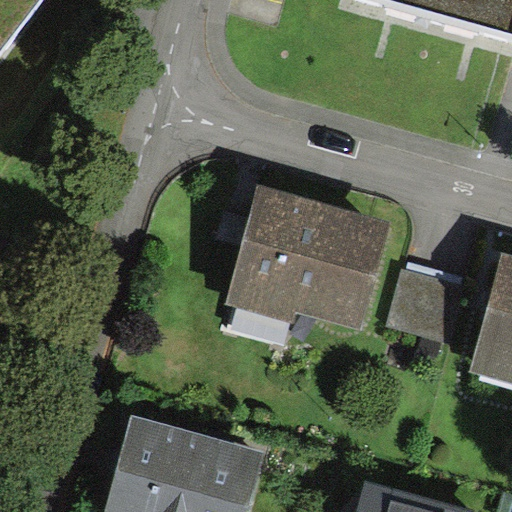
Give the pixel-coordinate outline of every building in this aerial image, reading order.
[(0,0),(0,51),(39,0),(0,0)] [(511,0),(363,0),(511,40),(511,0)] [(392,222),(258,185),(250,214),(247,225),(243,240),(225,304),(293,323),(296,312),(361,330),(392,222)] [(247,225),(250,214),(223,206),(215,233),(243,240),(247,225)] [(511,255),(503,253),(492,292),(470,372),(511,383),(511,255)] [(466,286),(402,269),(387,326),(451,343),(466,286)] [(247,511),(264,451),(133,414),(120,458),(105,511),(247,511)] [(472,511),(366,482),(357,511),(472,511)]
